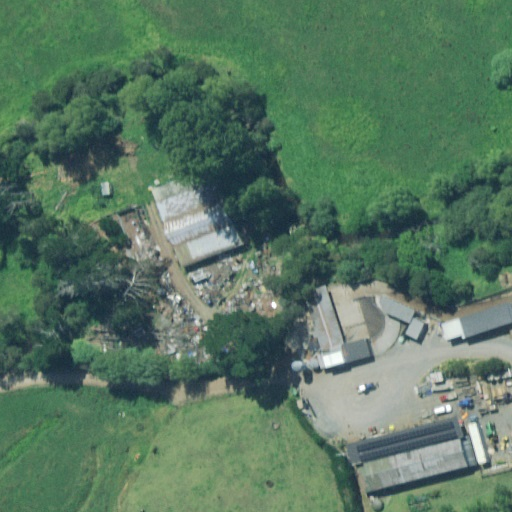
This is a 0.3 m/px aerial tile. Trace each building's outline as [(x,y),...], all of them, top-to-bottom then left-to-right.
[(247,245),(218,169),(158,191),(188,268),(247,245)] [(352,343),(337,291),(314,298),(334,369),(379,357),(373,337),(352,343)] [(489,313),(449,325),(454,341),(470,336),(471,339),(495,332),(494,332),(511,326),(511,306),(489,314),(489,313)] [(432,323),(421,318),(413,335),(424,340),(432,323)] [(472,445),(465,419),(356,446),(368,494),(484,465),(479,443),(472,445)]
